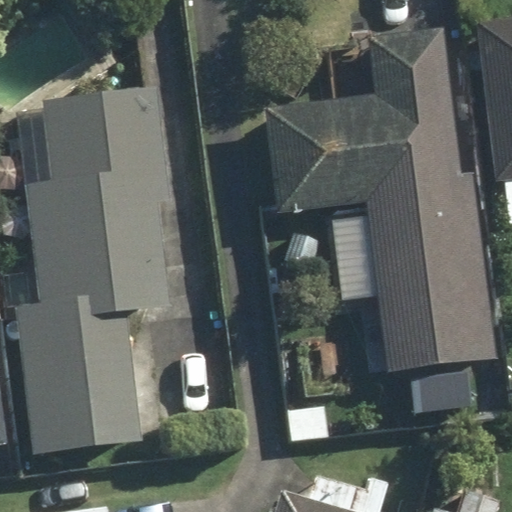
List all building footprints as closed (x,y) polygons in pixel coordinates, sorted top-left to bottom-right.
[(511,34),(462,41),(485,231),(511,228),(511,34)] [(444,47),(341,60),(348,114),(258,125),(271,230),(361,219),(381,379),(483,367),(444,47)] [(2,312),(21,476),(129,463),(113,329),(159,324),(147,226),(169,223),(153,86),(32,101),(43,198),(16,201),(29,309),(2,312)] [(347,347),(300,350),(304,400),(351,397),(347,347)] [(305,508),(263,497),(259,511),(379,511),(385,494),(313,476),(305,508)] [(431,503),(430,511),(490,511),(490,507),(431,503)]
